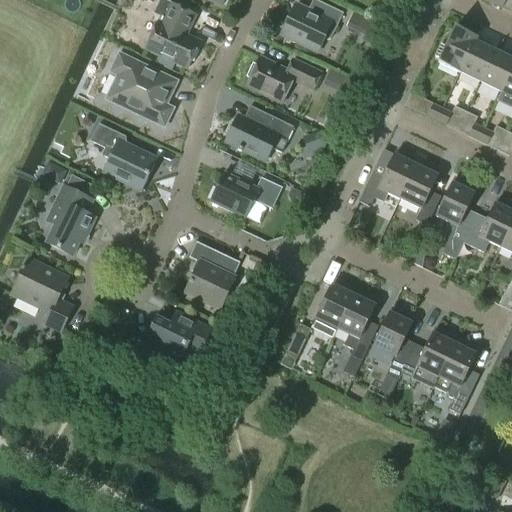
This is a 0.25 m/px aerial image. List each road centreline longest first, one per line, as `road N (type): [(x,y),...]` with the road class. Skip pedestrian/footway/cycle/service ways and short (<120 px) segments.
road 1 (residential): [(177,207),(214,80),(262,0)]
road 2 (residential): [(511,328),(329,250)]
road 3 (residential): [(511,176),(382,116)]
road 4 (residential): [(323,240),(382,116)]
road 5 (residential): [(382,116),(438,0)]
